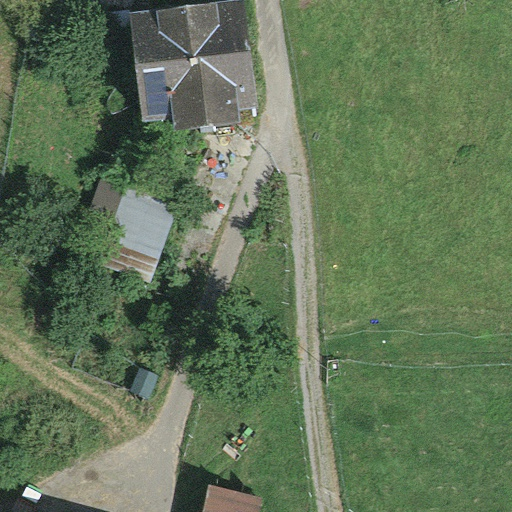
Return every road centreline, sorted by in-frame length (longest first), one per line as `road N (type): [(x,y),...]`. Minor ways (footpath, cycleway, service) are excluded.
road 1 (track): [(322,511),(311,478),(299,219),(283,144)]
road 2 (residential): [(283,144),(272,0)]
